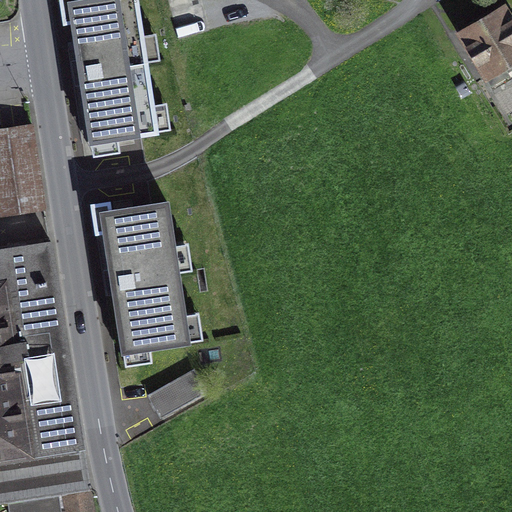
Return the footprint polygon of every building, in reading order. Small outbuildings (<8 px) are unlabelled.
[(137,0),(107,0),(70,8),(87,151),(160,140),(137,0)] [(511,15),(506,6),(457,37),(484,86),(511,69),(511,15)] [(0,220),(47,213),(34,125),(0,130),(0,220)] [(169,208),(99,218),(122,361),(191,350),(169,208)] [(0,508),(7,507),(8,511),(95,511),(83,445),(53,244),(0,253),(0,508)] [(148,398),(161,421),(202,397),(194,370),(148,398)]
